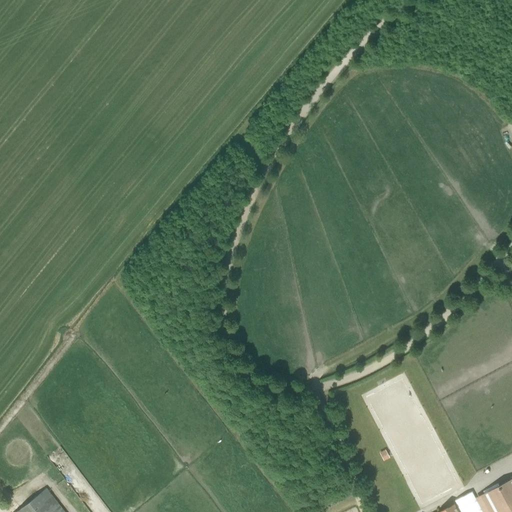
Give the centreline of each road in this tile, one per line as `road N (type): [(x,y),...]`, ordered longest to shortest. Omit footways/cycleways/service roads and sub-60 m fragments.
road 1 (track): [(411,0),(387,15),(293,120),(238,227),(222,314),(230,350),(246,375),(284,389)]
road 2 (track): [(319,388),(360,376),(419,338),(511,245)]
road 3 (track): [(362,511),(319,388)]
